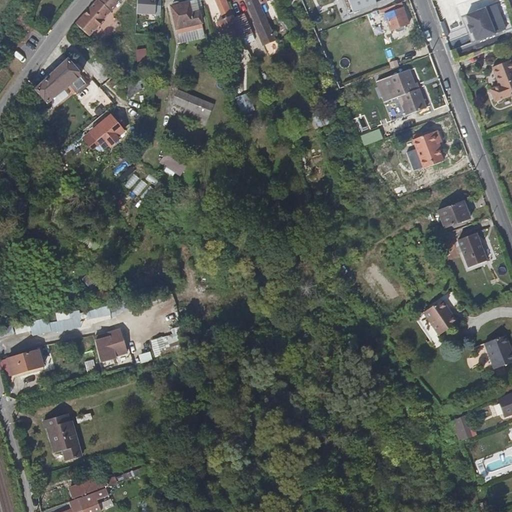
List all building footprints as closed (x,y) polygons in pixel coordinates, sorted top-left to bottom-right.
[(88,36),(115,6),(107,0),(95,0),(74,24),(88,36)] [(138,0),(137,13),(156,14),(156,13),(156,0),(138,0)] [(229,16),(223,0),(213,0),(222,20),(229,16)] [(272,32),(260,4),(258,0),(247,0),(252,10),(261,31),(266,43),(276,39),(272,32)] [(348,0),(353,11),(376,3),(375,0),(348,0)] [(197,13),(194,1),(187,3),(190,15),(197,13)] [(200,24),(197,13),(190,15),(187,3),(170,7),(175,30),(200,24)] [(407,25),(401,8),(384,15),(390,31),(393,30),(394,32),(397,33),(403,31),(404,28),(404,26),(407,25)] [(497,37),(487,12),(468,19),(478,45),(497,37)] [(241,40),(232,18),(229,19),(232,26),(228,28),(234,42),(241,40)] [(46,103),(79,76),(72,66),(66,60),(35,90),(46,103)] [(511,95),(511,67),(509,61),(492,67),(499,86),(490,90),(495,101),(504,98),(504,99),(511,95)] [(426,107),(417,83),(415,84),(409,69),(386,78),(393,98),(396,97),(403,115),(426,107)] [(212,106),(177,91),(172,104),(195,114),(207,119),(212,106)] [(403,115),(396,97),(393,98),(400,117),(403,115)] [(311,115),(315,129),(323,127),(319,112),(311,115)] [(110,113),(83,139),(98,155),(109,145),(112,148),(129,133),(110,113)] [(443,163),(436,145),(441,143),(436,132),(414,141),(425,169),(443,163)] [(175,163),(177,159),(167,152),(159,162),(175,174),(180,167),(175,163)] [(468,219),(462,202),(436,211),(443,228),(468,219)] [(487,262),(476,235),(458,242),(464,255),(470,269),(487,262)] [(470,269),(464,255),(460,256),(466,271),(470,269)] [(468,274),(489,266),(487,262),(470,269),(466,271),(468,274)] [(448,318),(444,311),(446,310),(440,301),(421,314),(436,336),(455,323),(450,316),(448,318)] [(90,311),(92,320),(110,314),(107,306),(90,311)] [(46,333),(83,329),(81,310),(56,313),(57,319),(32,322),(33,340),(43,339),(43,340),(46,339),(46,333)] [(31,333),(30,324),(15,325),(16,333),(31,333)] [(130,356),(123,333),(95,342),(102,364),(130,356)] [(151,339),(154,356),(173,354),(171,336),(151,339)] [(507,354),(504,346),(507,345),(504,336),(482,344),(491,370),(511,361),(511,358),(510,353),(507,354)] [(150,359),(147,346),(136,349),(139,362),(150,359)] [(32,370),(28,356),(30,355),(30,353),(6,359),(11,376),(32,370)] [(94,359),(85,361),(87,374),(97,372),(94,359)] [(511,392),(510,394),(511,399),(500,404),(503,412),(511,408),(511,392)] [(511,399),(510,394),(498,399),(500,404),(511,399)] [(78,424),(93,420),(91,413),(76,417),(78,424)] [(80,457),(69,421),(59,423),(57,416),(44,420),(54,452),(65,449),(68,460),(80,457)] [(468,444),(468,443),(471,441),(470,437),(457,442),(459,448),(468,444)] [(481,469),(474,450),(470,451),(469,448),(462,450),(470,473),(481,469)] [(107,486),(160,465),(158,460),(116,476),(115,476),(106,479),(104,475),(89,480),(87,476),(80,479),(82,483),(69,488),(72,498),(104,486),(105,487),(107,486)] [(81,511),(79,506),(97,498),(107,494),(106,491),(109,490),(107,486),(105,487),(95,490),(68,501),(71,508),(59,511),(81,511)] [(92,511),(101,509),(97,498),(79,506),(81,511),(92,511)]
